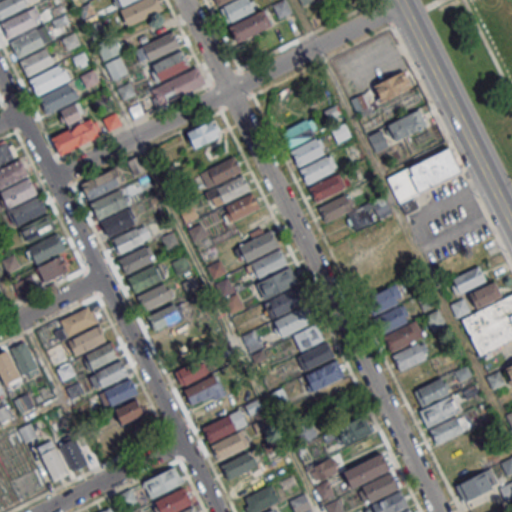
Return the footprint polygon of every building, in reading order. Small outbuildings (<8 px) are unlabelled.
[(0,17),(0,2),(4,0),(27,0),(31,7),(2,22),(0,17)] [(127,27),(162,10),(157,0),(139,0),(119,10),(127,27)] [(234,0),(219,8),(228,24),(256,8),(251,0),(234,0)] [(280,0),(273,3),(279,18),(291,13),(285,0),(280,0)] [(2,23),(32,9),(40,25),(10,40),(2,23)] [(272,25),(264,9),(228,26),(235,42),(272,25)] [(11,42),(40,27),(48,44),(19,59),(11,42)] [(139,61),(180,49),(176,34),(135,45),(139,61)] [(125,49),(119,35),(96,45),(103,59),(125,49)] [(21,61),(50,46),(58,63),(29,78),(21,61)] [(190,67),(184,50),(148,63),(155,80),(190,67)] [(105,63),(112,79),(127,72),(120,56),(105,63)] [(31,80),(59,65),(68,82),(39,96),(31,80)] [(151,89),(159,105),(204,83),(196,67),(151,89)] [(372,85),(381,102),(414,86),(405,69),(372,85)] [(39,99),(68,84),(77,100),(48,115),(39,99)] [(134,92),(131,85),(120,90),(123,97),(134,92)] [(369,106),(363,92),(350,98),(356,111),(369,106)] [(59,111),(67,125),(85,115),(77,101),(59,111)] [(374,149),(428,128),(421,110),(366,132),(374,149)] [(51,137),(59,154),(98,136),(90,119),(51,137)] [(315,134),(307,119),(279,132),(287,148),(315,134)] [(221,136),(216,120),(187,130),(192,146),(221,136)] [(297,166),(325,152),(317,136),(289,151),(297,166)] [(0,143),(0,163),(15,156),(7,140),(0,143)] [(397,201),(461,176),(451,148),(386,174),(397,201)] [(307,184),(337,168),(329,153),(299,170),(307,184)] [(200,171),(206,186),(241,173),(235,158),(200,171)] [(0,169),(0,188),(29,174),(21,159),(0,169)] [(123,183),(116,167),(80,183),(88,199),(123,183)] [(308,189),(316,203),(345,186),(337,172),(308,189)] [(206,191),(213,206),(250,190),(243,174),(206,191)] [(0,190),(0,193),(7,207),(37,192),(29,177),(0,190)] [(135,224),(129,207),(130,206),(122,188),(91,201),(105,236),(135,224)] [(318,207),(325,222),(354,208),(347,192),(318,207)] [(8,211),(15,225),(46,209),(39,195),(8,211)] [(225,219),(259,211),(255,195),(221,204),(225,219)] [(346,212),(352,229),(391,212),(384,196),(346,212)] [(269,226),(261,211),(235,224),(242,239),(269,226)] [(56,227),(49,214),(20,228),(27,242),(56,227)] [(151,238),(144,223),(111,239),(118,254),(151,238)] [(371,242),(365,229),(339,242),(346,255),(371,242)] [(238,243),(245,262),(249,260),(256,277),(286,265),(273,230),(238,243)] [(27,248),(35,264),(65,249),(57,233),(27,248)] [(0,249),(11,244),(6,235),(0,238),(0,249)] [(155,259),(148,245),(118,258),(125,273),(155,259)] [(386,264),(378,246),(348,259),(363,294),(392,282),(384,265),(386,264)] [(44,283),(73,268),(65,252),(36,267),(44,283)] [(3,260),(8,272),(20,266),(15,255),(3,260)] [(127,278),(135,292),(162,278),(155,263),(127,278)] [(448,278),(455,294),(486,281),(480,265),(448,278)] [(264,299),(297,283),(290,267),(256,282),(264,299)] [(31,275),(14,284),(20,297),(38,288),(31,275)] [(233,290),(227,279),(217,285),(222,295),(233,290)] [(136,296),(143,311),(174,297),(167,281),(136,296)] [(467,293),(475,311),(461,316),(477,354),(511,339),(511,293),(502,297),(496,281),(467,293)] [(275,317),(306,301),(298,285),(267,301),(275,317)] [(371,314),(403,301),(397,285),(364,297),(371,314)] [(242,306),(238,294),(225,300),(229,311),(242,306)] [(470,310),(463,298),(450,304),(457,317),(470,310)] [(182,315),(174,301),(146,317),(155,331),(182,315)] [(423,337),(416,320),(411,322),(404,304),(375,316),(389,351),(423,337)] [(97,321),(89,305),(59,320),(67,336),(97,321)] [(314,320),(305,305),(273,321),(281,337),(314,320)] [(324,339),(316,324),(292,335),(299,351),(324,339)] [(74,355),(106,341),(100,326),(67,339),(74,355)] [(242,335),(249,352),(262,346),(255,329),(242,335)] [(399,370),(429,355),(422,340),(392,355),(399,370)] [(35,371),(28,341),(13,345),(19,374),(35,371)] [(298,356),(305,370),(334,355),(326,341),(298,356)] [(91,369),(117,359),(111,343),(85,354),(91,369)] [(69,359),(63,347),(49,354),(54,366),(69,359)] [(0,374),(5,385),(20,378),(7,349),(0,352),(0,374)] [(182,385),(210,371),(203,356),(174,371),(182,385)] [(304,375),(311,391),(345,375),(338,359),(304,375)] [(88,376),(95,390),(124,376),(117,361),(88,376)] [(56,368),(61,380),(75,374),(70,362),(56,368)] [(225,392),(215,373),(184,390),(194,409),(225,392)] [(450,392),(443,376),(413,390),(421,406),(450,392)] [(99,391),(104,407),(138,395),(132,380),(99,391)] [(0,422),(35,405),(28,392),(12,400),(12,399),(0,405),(0,422)] [(419,407),(424,424),(459,413),(454,396),(419,407)] [(113,410),(121,425),(144,413),(137,398),(113,410)] [(247,423),(239,408),(202,428),(209,443),(247,423)] [(468,425),(460,412),(428,432),(435,445),(468,425)] [(372,431),(365,414),(333,429),(341,446),(372,431)] [(23,441),(36,437),(31,424),(19,428),(23,441)] [(217,458),(249,446),(243,430),(211,443),(217,458)] [(69,470),(85,465),(75,434),(59,439),(69,470)] [(53,480),(68,473),(51,439),(37,446),(53,480)] [(254,466),(247,451),(221,464),(228,479),(254,466)] [(342,470),(350,488),(390,469),(382,452),(342,470)] [(318,463),(322,474),(337,469),(333,458),(318,463)] [(150,498),(183,482),(174,465),(142,482),(150,498)] [(496,485),(487,468),(455,486),(463,502),(496,485)] [(265,483),(258,469),(234,482),(242,496),(265,483)] [(398,488),(391,473),(358,487),(365,503),(398,488)] [(241,500),(247,511),(255,511),(279,500),(271,485),(241,500)] [(154,502),(158,511),(173,511),(192,502),(183,486),(154,502)] [(117,495),(124,509),(138,502),(131,488),(117,495)] [(373,511),(395,511),(409,507),(402,490),(370,504),(373,511)]
